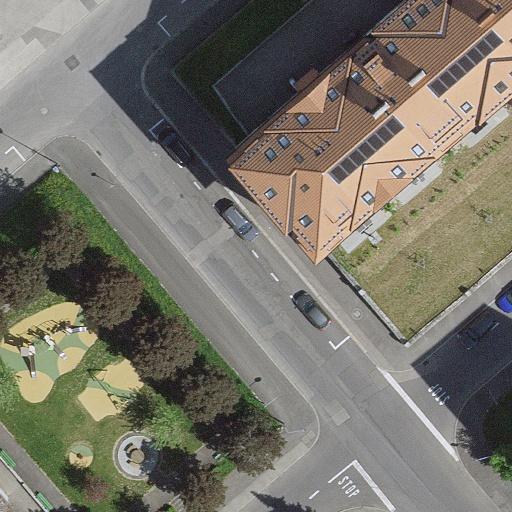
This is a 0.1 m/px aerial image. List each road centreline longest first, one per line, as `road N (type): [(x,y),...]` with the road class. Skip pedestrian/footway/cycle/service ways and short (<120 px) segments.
road 1 (residential): [(68,73),(381,435)]
road 2 (residential): [(511,326),(381,435)]
